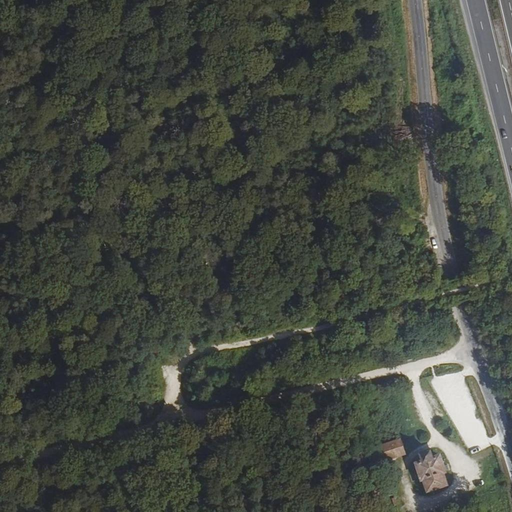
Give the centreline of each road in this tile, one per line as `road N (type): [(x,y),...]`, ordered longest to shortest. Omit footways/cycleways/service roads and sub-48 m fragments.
road 1 (tertiary): [(511,452),(458,323),(438,231),(413,0)]
road 2 (track): [(190,355),(511,278)]
road 3 (track): [(176,420),(466,350)]
road 4 (track): [(0,462),(176,420),(173,383),(190,355)]
road 5 (trunk): [(475,0),(511,149)]
